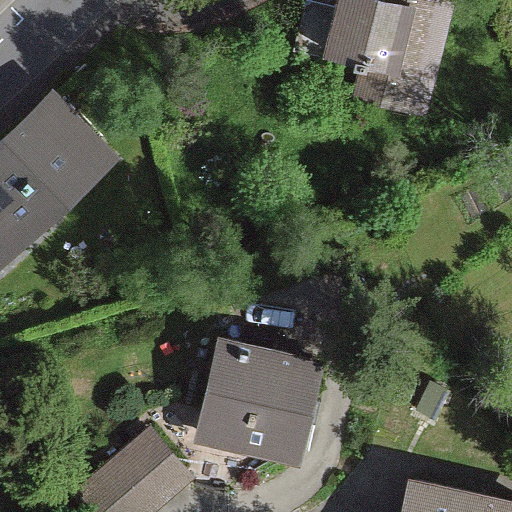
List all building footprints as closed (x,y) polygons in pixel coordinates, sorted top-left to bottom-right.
[(332,0),(321,44),(358,53),(349,88),(425,107),(452,0),(332,0)] [(60,86),(51,77),(0,125),(0,260),(119,149),(60,86)] [(323,346),(217,323),(199,405),(194,431),(300,454),(323,346)] [(145,511),(194,468),(150,420),(73,490),(93,511),(145,511)] [(511,511),(511,488),(409,465),(398,511),(511,511)]
